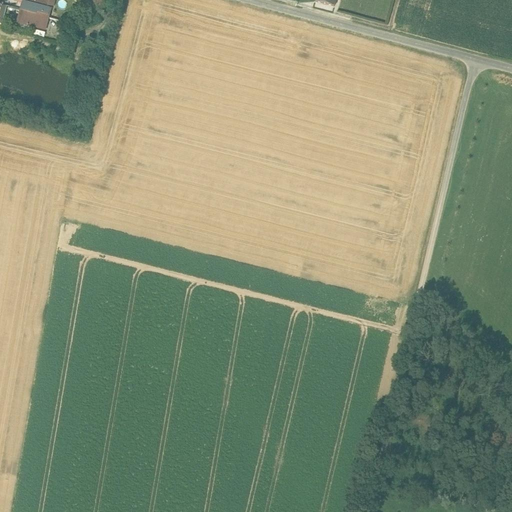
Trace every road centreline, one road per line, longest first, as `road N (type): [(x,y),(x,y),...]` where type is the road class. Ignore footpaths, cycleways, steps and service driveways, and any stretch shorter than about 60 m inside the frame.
road 1 (unclassified): [(475,59),(249,0)]
road 2 (unclassified): [(475,59),(422,281)]
